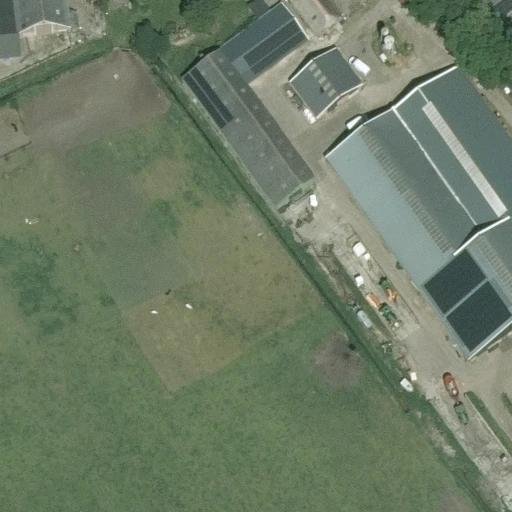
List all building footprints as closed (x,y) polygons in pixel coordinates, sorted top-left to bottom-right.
[(0,0),(0,40),(18,38),(13,0),(0,0)] [(13,0),(18,38),(19,38),(70,32),(66,0),(13,0)] [(290,0),(317,37),(367,0),(290,0)] [(489,0),(474,12),(489,31),(511,13),(511,2),(510,0),(489,0)] [(247,9),(259,25),(271,15),(261,2),(247,9)] [(78,14),(68,15),(70,32),(80,31),(78,14)] [(313,124),(336,107),(366,85),(338,46),(284,86),(313,124)] [(206,52),(183,71),(210,103),(233,84),(206,52)] [(511,336),(511,146),(458,70),(329,162),(473,364),(511,336)] [(296,192),(296,209),(316,209),(317,192),(296,192)]
